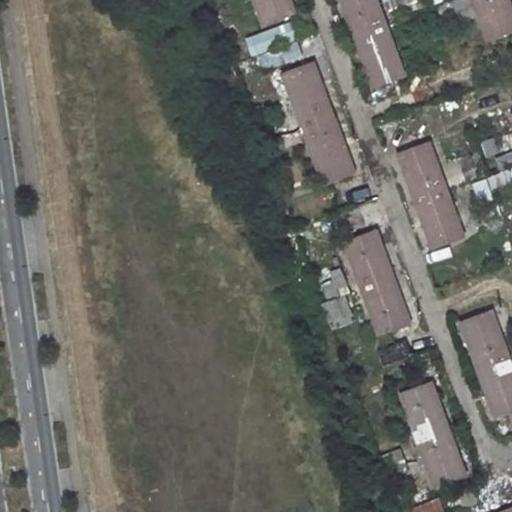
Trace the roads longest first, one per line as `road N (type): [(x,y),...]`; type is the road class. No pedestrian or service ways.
road 1 (residential): [(511,464),(499,469),(324,0)]
road 2 (primary): [(48,511),(0,178)]
